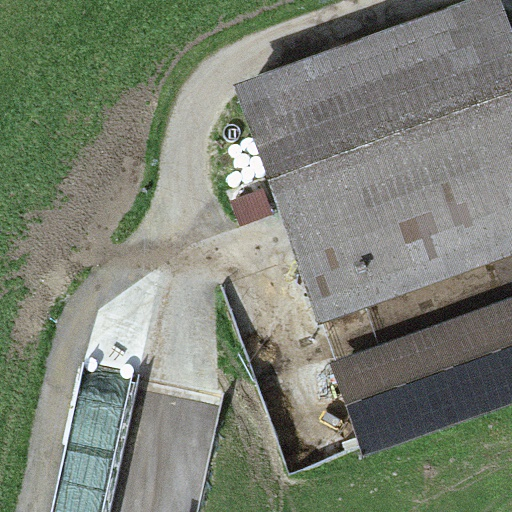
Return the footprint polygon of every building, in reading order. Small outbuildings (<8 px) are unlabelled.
[(511,42),(497,1),(231,98),(318,335),(511,264),(511,42)] [(241,226),(247,228),(253,228),(259,226),(263,222),(266,217),(268,211),(267,205),(264,200),(260,196),(254,193),(249,193),(243,194),(238,197),(234,201),(232,207),(232,212),(233,218),(237,223),(241,226)] [(271,334),(260,301),(233,309),(243,343),(271,334)] [(511,405),(511,303),(329,368),(361,459),(511,405)] [(198,511),(222,398),(139,381),(112,511),(198,511)]
